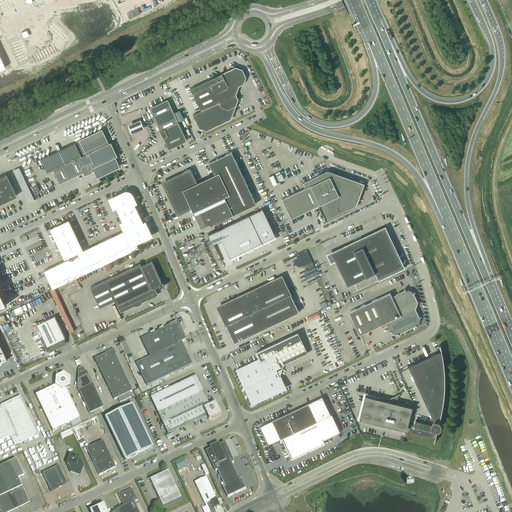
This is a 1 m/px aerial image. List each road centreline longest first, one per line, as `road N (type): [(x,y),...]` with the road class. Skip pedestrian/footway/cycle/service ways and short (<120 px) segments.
road 1 (unclassified): [(242,422),(434,328),(431,295),(394,203)]
road 2 (trunk): [(488,281),(469,212),(467,166),(503,65),(481,0)]
road 3 (trunk): [(488,281),(378,22)]
road 4 (trunk): [(257,50),(297,119),(400,157),(448,219)]
road 5 (trunk): [(473,0),(493,68),(476,94),(458,102),(420,90),(378,22)]
road 6 (unclassified): [(190,299),(394,203)]
road 7 (trunk): [(372,41),(372,103),(339,126),(304,115),(268,46)]
road 8 (unclassified): [(0,389),(190,299)]
road 9 (unclassified): [(54,511),(242,422)]
road 10 (unclassified): [(454,473),(373,449),(271,493)]
road 11 (trunk): [(372,41),(448,219)]
road 12 (unclassified): [(275,500),(373,457),(452,480)]
road 13 (unknown): [(299,395),(292,378),(315,365),(304,329),(289,327),(230,359)]
road 14 (trunk): [(448,219),(511,370)]
road 15 (unclassified): [(0,240),(139,173)]
road 16 (unknown): [(274,187),(252,134),(312,169),(289,180)]
road 17 (unknown): [(243,476),(329,446),(339,432),(324,398)]
road 18 (unclassified): [(190,299),(139,173)]
road 19 (unclassified): [(260,115),(139,173)]
road 20 (unclassified): [(242,422),(190,299)]
road 21 (unknown): [(511,127),(495,173),(511,256)]
road 22 (tertiary): [(108,101),(226,45)]
road 23 (tertiary): [(220,37),(105,93)]
